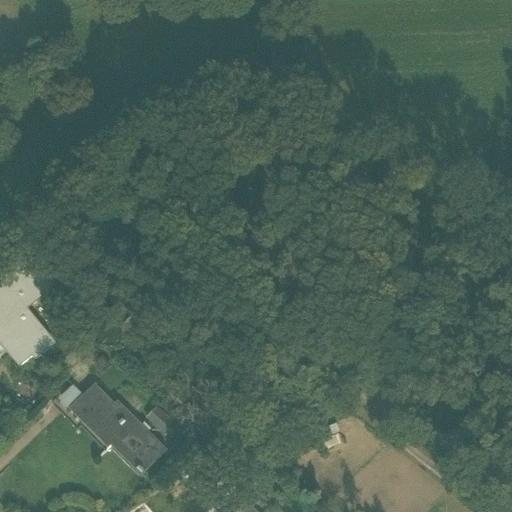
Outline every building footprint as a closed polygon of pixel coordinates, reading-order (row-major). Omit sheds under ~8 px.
[(11,295),(22,309),(51,284),(30,258),(13,272),(23,284),(11,295)] [(0,283),(0,303),(10,295),(11,295),(23,284),(13,272),(0,283)] [(0,357),(4,353),(18,370),(32,359),(35,362),(54,347),(22,309),(11,295),(10,295),(0,303),(0,357)] [(51,405),(64,418),(70,412),(82,401),(69,388),(51,405)] [(110,450),(139,480),(165,455),(128,417),(125,420),(94,389),(82,401),(70,412),(109,452),(110,450)]
